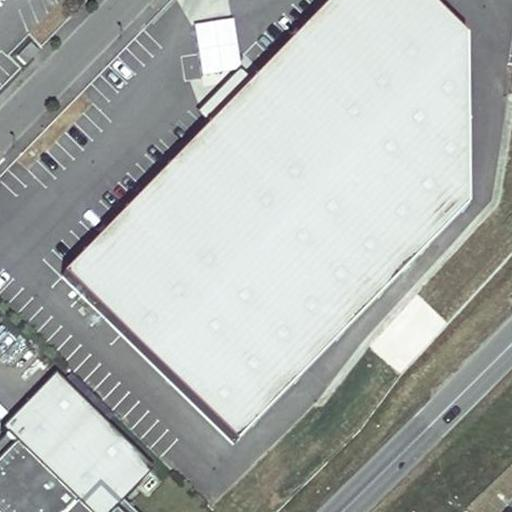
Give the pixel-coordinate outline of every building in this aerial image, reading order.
[(231,446),(462,210),(460,40),(418,0),(331,0),(59,279),(231,446)] [(22,66),(36,52),(28,45),(14,58),(22,66)] [(511,141),(502,202),(511,203),(511,141)] [(511,232),(497,216),(416,290),(436,312),(511,243),(511,232)] [(149,472),(51,377),(0,429),(0,434),(2,437),(0,439),(0,511),(1,511),(2,511),(130,511),(120,502),(149,472)]
